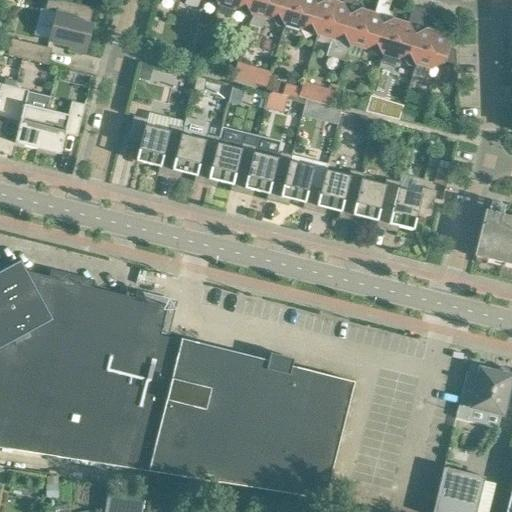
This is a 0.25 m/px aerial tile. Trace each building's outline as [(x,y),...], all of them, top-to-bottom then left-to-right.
[(48,42),(68,47),(67,51),(85,55),(92,25),(89,24),(93,9),(58,0),(47,0),(45,10),(55,12),(48,42)] [(184,0),(183,4),(198,8),(200,0),(184,0)] [(243,15),(250,18),(251,18),(252,14),(246,2),(245,0),(216,0),(219,4),(216,14),(230,18),(233,9),(234,9),(239,6),(243,15)] [(276,25),(283,27),(284,27),(285,24),(278,11),(281,0),(245,0),(246,2),(252,14),(251,18),(250,18),(249,24),(263,28),(266,19),(271,16),(276,25)] [(299,28),(311,22),(315,7),(311,0),(281,0),(278,11),(285,24),(284,27),(283,27),(281,34),(296,38),(299,29),(299,28)] [(347,53),(347,54),(350,44),(344,31),(348,17),(341,5),(327,0),(315,7),(311,22),(317,34),(314,43),(329,48),(326,56),(345,61),(347,53)] [(374,55),(381,57),(382,57),(383,54),(376,41),(381,27),(374,15),(360,10),(348,17),(344,31),(350,44),(347,54),(361,58),(364,49),(365,48),(370,46),(374,55)] [(407,65),(414,67),(415,67),(416,63),(409,51),(413,37),(407,25),(393,20),(381,27),(376,41),(383,54),(382,57),(381,57),(380,63),(394,68),(397,58),(402,55),(407,65)] [(415,67),(414,67),(412,73),(427,78),(430,68),(442,61),(455,65),(456,65),(455,50),(447,47),(440,34),(426,30),(413,37),(409,51),(416,63),(415,67)] [(11,39),(7,55),(47,65),(51,49),(11,39)] [(232,77),(265,87),(271,71),(237,62),(232,77)] [(207,80),(198,78),(194,93),(204,95),(207,80)] [(301,88),(298,97),(306,99),(321,103),(328,105),(332,103),(336,91),(303,81),(301,88)] [(298,97),(301,88),(285,83),(282,94),(298,98),(298,97)] [(0,116),(7,118),(15,88),(1,84),(0,90),(0,116)] [(14,143),(37,149),(47,110),(49,98),(28,92),(29,91),(15,88),(7,118),(20,121),(14,143)] [(242,90),(231,88),(229,99),(240,101),(242,90)] [(265,105),(278,108),(281,95),(268,92),(265,105)] [(370,97),(366,112),(399,120),(402,107),(370,97)] [(306,99),(301,115),(317,119),(321,103),(306,99)] [(47,110),(37,149),(59,155),(65,132),(76,135),(76,137),(77,137),(85,105),(71,102),(68,116),(47,110)] [(403,113),(401,119),(412,122),(414,116),(403,113)] [(135,161),(159,167),(164,149),(177,153),(181,134),(182,135),(183,129),(169,125),(168,131),(146,126),(147,120),(133,116),(127,141),(140,144),(135,161)] [(175,171),(195,176),(196,176),(200,158),(213,161),(217,143),(218,144),(220,138),(205,134),(204,140),(182,135),(181,134),(177,153),(164,149),(159,167),(157,173),(176,178),(176,176),(174,176),(175,171)] [(211,180),(231,185),(232,185),(236,167),(249,170),(254,152),(254,153),(256,147),(242,143),(240,149),(218,144),(217,143),(213,161),(200,158),(196,176),(195,176),(193,182),(212,187),(212,185),(210,185),(211,180)] [(247,189),(267,194),(268,194),(272,176),(285,179),(290,161),(290,162),(292,156),(278,152),(276,158),(254,153),(254,152),(249,170),(236,167),(232,185),(231,185),(230,191),(248,196),(248,194),(246,194),(247,189)] [(283,198),(303,203),(304,203),(308,185),(321,188),(326,170),(326,171),(328,165),(314,161),(312,167),(290,162),(290,161),(285,179),(272,176),(268,194),(267,194),(266,200),(284,205),(284,203),(282,203),(283,198)] [(319,207),(339,212),(340,212),(344,194),(357,197),(362,179),(364,174),(350,170),(348,176),(326,171),(326,170),(321,188),(308,185),(304,203),(303,203),(302,209),(320,214),(320,212),(318,212),(319,207)] [(356,216),(375,221),(376,221),(381,203),(393,206),(398,188),(399,188),(400,183),(386,179),(384,185),(362,179),(357,197),(344,194),(340,212),(339,212),(338,218),(356,223),(356,221),(354,221),(356,216)] [(376,221),(375,221),(374,227),(392,232),(392,230),(390,230),(392,225),(413,230),(417,213),(430,216),(436,192),(422,188),(421,194),(399,188),(398,188),(393,206),(381,203),(376,221)] [(511,222),(497,218),(498,213),(485,210),(475,251),(486,254),(485,259),(511,265),(511,222)] [(0,448),(283,493),(325,500),(354,382),(291,366),(293,360),(270,354),(268,361),(181,339),(180,341),(160,337),(162,327),(145,302),(25,272),(19,261),(7,267),(0,265),(0,448)] [(496,372),(492,371),(479,368),(478,375),(467,372),(466,371),(462,391),(455,418),(455,419),(456,419),(456,418),(468,421),(471,408),(483,410),(502,415),(511,376),(508,375),(509,372),(507,369),(504,368),(501,368),(498,370),(496,372)] [(432,511),(475,511),(484,477),(443,468),(432,511)] [(121,488),(117,508),(139,511),(141,511),(145,492),(121,488)]
